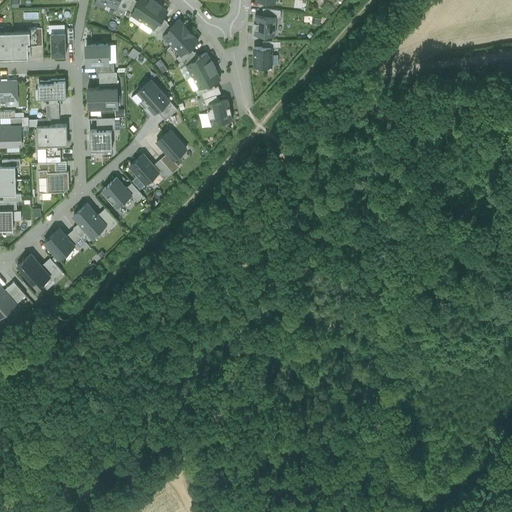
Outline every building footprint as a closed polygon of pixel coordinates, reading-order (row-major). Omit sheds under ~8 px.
[(156,2),(152,0),(139,0),(130,14),(142,23),(156,2)] [(168,10),(156,2),(142,23),(154,31),(168,10)] [(276,17),(255,16),(254,23),(253,23),(253,29),(254,29),(254,35),(275,36),(276,17)] [(179,20),(170,28),(171,29),(163,36),(172,46),(188,31),(179,20)] [(30,31),(12,32),(13,59),(28,58),(28,42),(30,42),(30,31)] [(188,31),(172,46),(173,48),(180,56),(188,48),(189,49),(198,41),(188,31)] [(12,32),(0,32),(0,59),(13,59),(12,32)] [(65,33),(51,33),(52,56),(65,56),(65,33)] [(108,44),(86,45),(86,64),(108,63),(108,48),(108,44)] [(131,47),(128,54),(135,58),(138,51),(131,47)] [(271,49),(254,49),(254,67),(271,67),(271,49)] [(198,60),(186,66),(193,77),(214,66),(212,63),(211,64),(206,54),(197,58),(198,60)] [(214,66),(193,77),(199,89),(210,83),(211,84),(220,80),(214,69),(215,69),(214,66)] [(100,88),(117,87),(117,72),(99,73),(100,88)] [(39,83),(38,83),(38,98),(43,98),(63,97),(66,97),(65,79),(52,79),(51,80),(40,81),(39,83)] [(169,100),(151,80),(137,92),(143,98),(140,101),(145,108),(147,106),(155,113),(169,100)] [(16,81),(0,81),(0,100),(7,101),(6,95),(17,95),(16,81)] [(100,88),(87,88),(88,108),(118,108),(117,87),(100,88)] [(228,100),(208,105),(209,109),(207,109),(209,118),(211,118),(213,125),(232,120),(228,100)] [(48,104),(46,104),(46,118),(60,118),(59,104),(58,104),(48,104)] [(10,126),(21,125),(29,125),(28,117),(15,117),(10,118),(10,126)] [(97,130),(111,130),(115,130),(114,118),(96,119),(97,130)] [(66,124),(36,125),(37,145),(65,144),(65,133),(67,133),(66,124)] [(10,126),(0,126),(0,145),(21,145),(21,125),(10,126)] [(97,130),(89,130),(89,143),(90,143),(90,151),(112,150),(111,130),(97,130)] [(169,130),(156,141),(157,142),(173,160),(184,151),(184,147),(169,131),(169,130)] [(142,152),(128,165),(145,183),(159,172),(142,152)] [(2,166),(0,165),(0,179),(15,179),(15,165),(2,166)] [(68,171),(47,172),(47,169),(38,170),(39,193),(64,192),(69,187),(68,171)] [(107,196),(107,197),(112,203),(113,202),(117,206),(120,203),(122,205),(129,199),(128,197),(131,194),(125,188),(116,177),(102,190),(107,196)] [(15,179),(0,179),(0,193),(3,194),(16,193),(15,179)] [(125,188),(131,194),(137,201),(143,196),(132,182),(125,188)] [(105,224),(87,203),(73,216),(90,235),(96,230),(97,231),(105,224)] [(12,208),(0,208),(0,228),(13,228),(12,208)] [(73,244),(59,228),(45,241),(45,242),(59,258),(73,245),(73,244)] [(50,275),(31,253),(18,265),(18,266),(33,283),(38,278),(41,282),(50,275)] [(13,301),(0,286),(0,311),(1,313),(13,301)]
